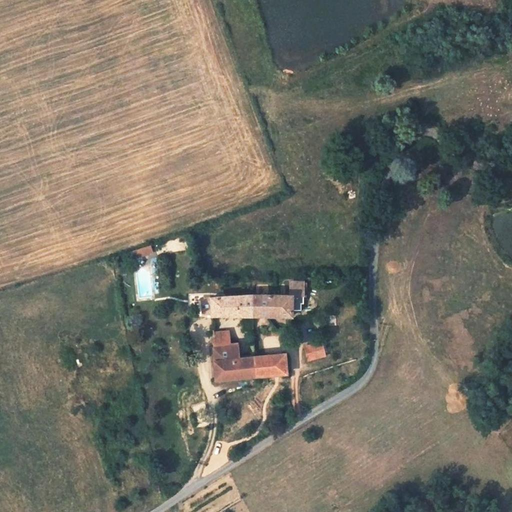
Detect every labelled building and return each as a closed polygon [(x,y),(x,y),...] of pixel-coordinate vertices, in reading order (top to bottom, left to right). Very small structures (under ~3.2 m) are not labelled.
[(142,257),(151,254),(149,247),(139,250),(142,257)] [(132,260),(142,257),(139,250),(130,253),(132,260)] [(302,302),(312,302),(312,278),(305,278),(305,284),(302,283),(302,302)] [(302,283),(289,282),(289,295),(251,295),(251,315),(290,316),(291,304),(302,304),(302,302),(302,283)] [(251,295),(209,298),(210,315),(251,315),(251,295)] [(226,347),(225,332),(212,334),(213,349),(226,347)] [(320,343),(304,347),(307,361),(324,355),(320,343)] [(292,364),(291,344),(283,344),(283,346),(284,354),(252,357),(238,359),(240,378),(256,376),(285,374),(285,365),(292,364)] [(238,359),(236,346),(226,347),(213,349),(214,380),(240,378),(238,359)]
